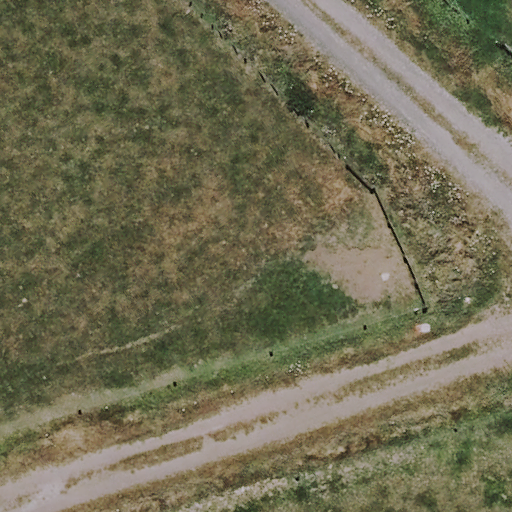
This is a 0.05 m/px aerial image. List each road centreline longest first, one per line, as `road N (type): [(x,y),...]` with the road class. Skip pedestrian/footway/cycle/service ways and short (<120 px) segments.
road 1 (track): [(34,511),(511,372)]
road 2 (unknown): [(286,0),(511,210)]
